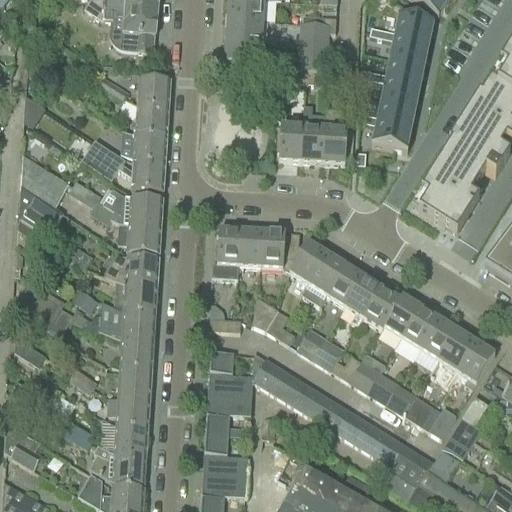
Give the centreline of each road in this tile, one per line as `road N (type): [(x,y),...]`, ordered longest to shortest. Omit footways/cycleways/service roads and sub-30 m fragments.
road 1 (residential): [(169,511),(189,193)]
road 2 (residential): [(0,359),(19,57)]
road 3 (residential): [(372,238),(511,14)]
road 4 (residential): [(189,193),(183,178),(192,0)]
road 5 (residential): [(372,238),(324,209),(189,193)]
road 6 (residential): [(511,327),(372,238)]
